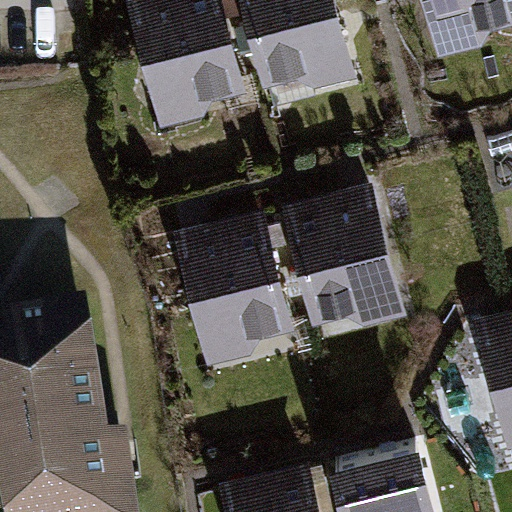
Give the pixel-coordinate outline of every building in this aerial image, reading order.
[(223,0),(130,0),(162,122),(204,112),(212,93),(245,85),(223,0)] [(337,0),(242,0),(263,81),(297,73),(315,83),(356,73),(337,0)] [(511,0),(427,0),(440,51),(482,41),(489,25),(511,19),(511,0)] [(372,175),(284,196),(314,317),(346,309),(366,321),(406,312),(372,175)] [(263,203),(175,224),(208,361),(252,350),(258,331),(292,323),(263,203)] [(511,302),(475,312),(508,444),(511,443),(511,302)] [(5,338),(0,338),(0,503),(1,511),(137,511),(127,439),(106,442),(105,431),(86,304),(1,316),(5,338)] [(439,511),(419,430),(328,453),(343,511),(439,511)] [(325,511),(312,455),(219,477),(227,511),(325,511)]
